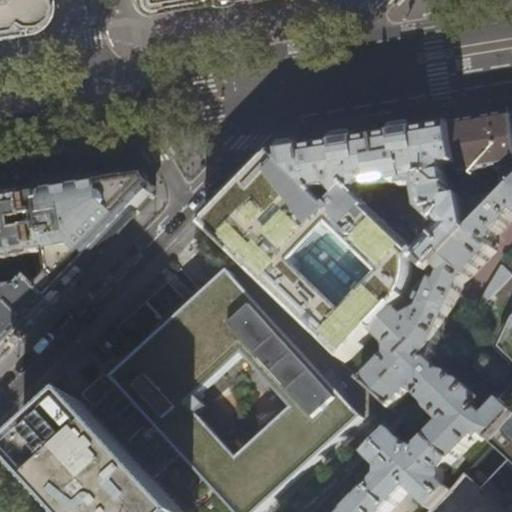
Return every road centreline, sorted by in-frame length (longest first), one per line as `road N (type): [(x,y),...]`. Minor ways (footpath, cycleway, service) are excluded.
road 1 (secondary): [(0,407),(308,85)]
road 2 (residential): [(511,30),(435,41),(308,85)]
road 3 (secondary): [(308,85),(511,65)]
road 4 (residential): [(308,85),(107,106)]
